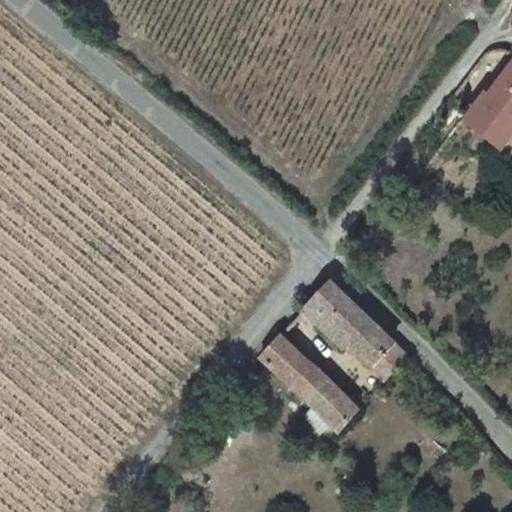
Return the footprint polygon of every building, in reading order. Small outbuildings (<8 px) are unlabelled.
[(511,68),(470,122),(502,147),(506,141),(507,140),(511,132),(511,68)] [(509,152),(509,151),(511,147),(511,145),(506,141),(502,147),(509,152)] [(386,378),(407,357),(331,283),(311,305),(349,342),(386,378)] [(349,342),(311,305),(305,311),(344,348),(349,342)] [(360,410),(282,336),(261,357),(341,434),(360,410)]
